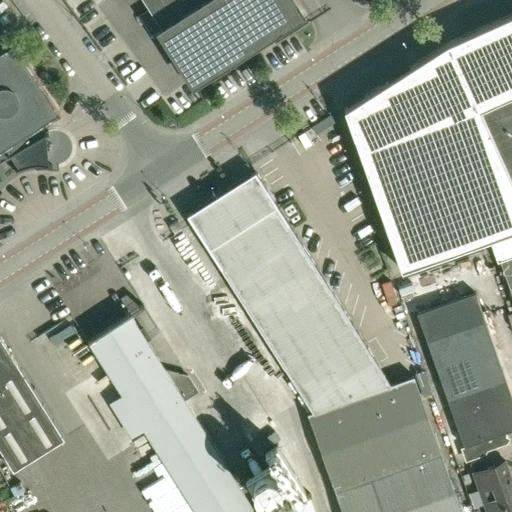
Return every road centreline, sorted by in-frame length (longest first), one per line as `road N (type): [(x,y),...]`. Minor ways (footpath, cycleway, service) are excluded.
road 1 (unclassified): [(159,168),(428,0)]
road 2 (unclassified): [(36,0),(159,168)]
road 3 (unclassified): [(0,269),(159,168)]
